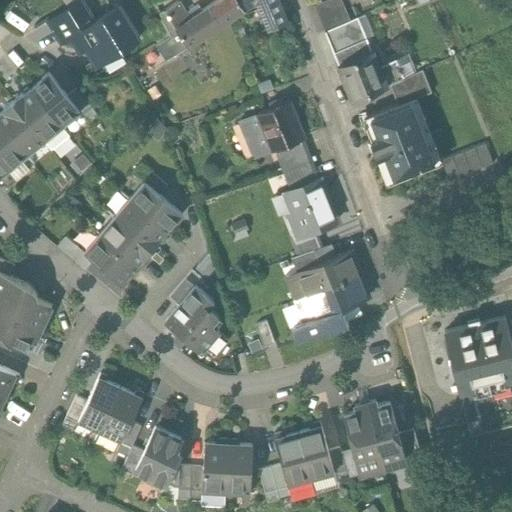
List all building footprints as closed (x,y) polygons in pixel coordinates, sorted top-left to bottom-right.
[(219,0),(208,8),(222,27),(245,12),(237,0),(219,0)] [(237,0),(245,12),(257,3),(266,19),(265,19),(270,30),(287,25),(282,12),(283,12),(277,0),(237,0)] [(341,0),(326,0),(313,6),(325,33),(351,21),(341,0)] [(82,3),(48,24),(61,46),(71,40),(70,39),(95,23),(82,3)] [(199,7),(187,14),(180,4),(167,12),(180,34),(189,49),(222,27),(208,8),(203,11),(199,7)] [(95,23),(70,39),(71,40),(76,49),(83,45),(96,67),(139,40),(119,8),(95,23)] [(180,34),(167,12),(162,16),(173,39),(180,34)] [(351,21),(325,33),(333,52),(352,44),(366,38),(357,19),(351,21)] [(180,34),(173,39),(159,47),(169,62),(189,49),(180,34)] [(366,38),(352,44),(358,57),(339,66),(337,67),(353,102),(390,86),(404,80),(395,60),(378,68),(366,38)] [(352,44),(333,52),(339,66),(358,57),(352,44)] [(404,80),(390,86),(398,105),(417,98),(432,93),(423,71),(404,80)] [(67,98),(48,75),(42,80),(43,82),(32,91),(62,128),(80,114),(67,98)] [(62,128),(32,91),(23,98),(22,96),(13,104),(44,142),(62,128)] [(98,117),(77,91),(67,98),(80,114),(89,124),(98,117)] [(398,105),(364,118),(372,140),(370,141),(376,157),(378,156),(388,183),(441,162),(441,161),(417,98),(398,105)] [(289,102),(260,115),(275,152),(305,139),(289,102)] [(0,124),(26,157),(44,142),(13,104),(3,111),(5,112),(0,116),(0,124)] [(26,157),(0,124),(0,161),(8,171),(26,157)] [(485,143),(441,161),(441,162),(449,181),(493,164),(485,143)] [(305,145),(280,156),(286,175),(290,174),(313,165),(305,145)] [(8,171),(0,161),(0,180),(8,190),(17,182),(8,171)] [(167,186),(142,164),(134,173),(144,182),(159,195),(167,186)] [(313,165),(290,174),(296,189),(319,179),(313,165)] [(296,189),(287,192),(304,234),(309,232),(336,221),(320,179),(319,179),(296,189)] [(159,195),(144,182),(129,200),(166,231),(175,220),(177,221),(182,215),(159,195)] [(166,231),(129,200),(114,217),(152,249),(160,241),(158,239),(166,231)] [(152,249),(114,217),(99,234),(136,265),(143,257),(145,258),(152,249)] [(304,234),(294,237),(300,254),(314,249),(321,247),(317,233),(310,236),(309,232),(304,234)] [(136,265),(99,234),(84,252),(92,258),(122,284),(128,278),(126,277),(136,265)] [(84,252),(67,237),(60,246),(84,267),(92,258),(84,252)] [(300,254),(291,257),(297,271),(319,262),(314,249),(300,254)] [(319,262),(297,271),(306,294),(358,273),(349,250),(319,262)] [(15,265),(0,257),(0,270),(10,276),(15,265)] [(10,276),(0,270),(0,310),(40,330),(52,305),(38,299),(35,291),(28,284),(10,276)] [(192,270),(170,296),(179,304),(195,284),(201,278),(192,270)] [(358,273),(306,294),(316,317),(342,307),(368,296),(358,273)] [(179,304),(165,320),(197,348),(204,348),(220,330),(211,323),(218,315),(208,306),(214,300),(195,284),(179,304)] [(349,322),(342,307),(316,317),(293,328),(299,342),(349,322)] [(40,330),(0,310),(0,337),(24,349),(30,337),(36,339),(40,330)] [(511,345),(511,346),(504,316),(479,322),(478,318),(468,320),(469,324),(444,331),(451,361),(448,362),(451,374),(454,373),(459,392),(511,379),(511,345)] [(268,318),(255,323),(264,346),(277,341),(268,318)] [(0,363),(0,390),(6,393),(13,379),(16,381),(20,373),(0,363)] [(108,375),(100,371),(87,398),(78,418),(100,429),(120,385),(106,378),(108,375)] [(511,379),(459,392),(470,437),(511,426),(511,379)] [(120,385),(100,429),(121,439),(131,419),(144,392),(136,388),(134,392),(120,385)] [(77,393),(62,424),(73,429),(78,418),(87,398),(77,393)] [(390,401),(377,405),(375,399),(365,402),(383,467),(406,461),(398,432),(390,401)] [(383,467),(365,402),(355,404),(356,410),(343,414),(353,449),(360,474),(383,467)] [(121,439),(116,450),(127,455),(132,443),(142,424),(131,419),(121,439)] [(320,420),(309,423),(310,427),(298,430),(311,477),(334,470),(328,449),(320,420)] [(181,437),(155,425),(135,468),(165,482),(180,452),(175,449),(181,437)] [(413,428),(398,432),(406,461),(421,457),(413,428)] [(298,430),(286,434),(285,430),(274,433),(282,462),(288,483),(311,477),(298,430)] [(218,437),(217,441),(204,440),(203,464),(202,488),(226,490),(229,438),(218,437)] [(240,438),(229,438),(226,490),(250,491),(252,443),(239,442),(240,438)] [(143,449),(132,443),(127,455),(121,467),(132,472),(143,449)] [(341,452),(340,446),(328,449),(334,470),(337,482),(348,478),(348,477),(341,452)] [(353,449),(341,452),(348,477),(360,474),(353,449)] [(282,462),(270,465),(279,498),(291,495),(288,483),(282,462)] [(191,464),(179,463),(178,497),(189,498),(191,464)] [(203,464),(191,464),(189,498),(201,498),(202,488),(203,464)] [(270,465),(259,468),(268,501),(279,498),(270,465)]
